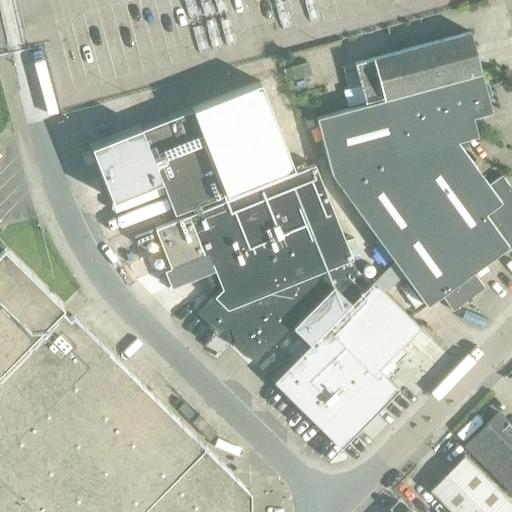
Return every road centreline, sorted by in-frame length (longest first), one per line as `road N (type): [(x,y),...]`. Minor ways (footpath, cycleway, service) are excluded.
road 1 (unclassified): [(334,511),(89,260),(55,182),(6,0)]
road 2 (unclassified): [(336,511),(511,336)]
